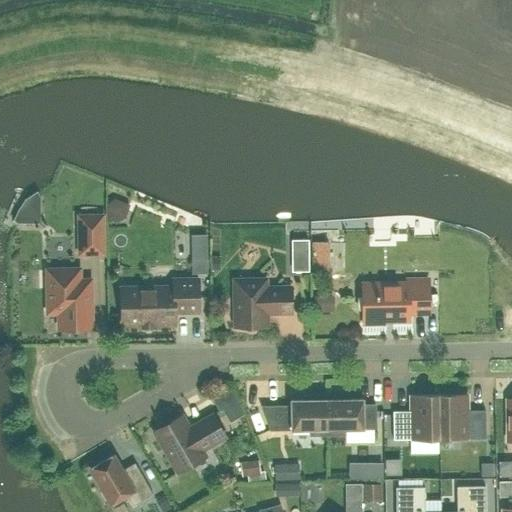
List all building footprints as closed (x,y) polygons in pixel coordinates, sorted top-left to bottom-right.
[(131,206),(115,200),(109,205),(109,221),(124,221),(127,218),(131,206)] [(107,256),(106,214),(78,214),(79,256),(107,256)] [(293,241),(293,253),(309,253),(310,241),(293,241)] [(317,242),(318,270),(334,269),(333,241),(317,242)] [(80,279),(79,268),(57,268),(58,287),(47,287),(47,312),(58,312),(59,329),(82,329),(82,318),(91,318),(91,279),(80,279)] [(266,287),(266,278),(233,279),(234,326),(267,325),(267,310),(275,310),(275,313),(291,312),(290,286),(266,287)] [(199,311),(198,279),(173,280),(173,286),(120,287),(121,325),(175,324),(175,312),(199,311)] [(429,312),(428,279),(407,280),(407,286),(390,286),(387,283),(379,283),(376,287),(376,292),(375,292),(372,295),(372,296),(362,296),(363,323),(384,323),(383,320),(409,320),(409,312),(429,312)] [(334,312),(334,296),(315,297),(316,313),(334,312)] [(438,395),(439,439),(485,438),(485,410),(467,410),(467,394),(438,395)] [(323,435),(327,435),(326,395),(313,395),(313,399),(290,399),(291,405),(261,406),(270,430),(309,429),(309,430),(310,430),(310,435),(323,435)] [(326,395),(327,435),(331,435),(345,434),(344,430),(345,430),(345,429),(375,428),(375,404),(363,404),(362,398),(340,399),(340,395),(326,395)] [(439,439),(438,395),(410,395),(411,411),(393,411),(393,439),(439,439)] [(225,437),(212,414),(197,423),(198,425),(190,429),(182,415),(154,431),(177,472),(206,456),(202,450),(225,437)] [(126,476),(113,455),(90,468),(102,488),(99,492),(104,500),(108,500),(110,503),(124,495),(131,506),(153,494),(138,469),(126,476)] [(349,458),(349,472),(377,472),(377,458),(349,458)] [(247,476),(248,483),(266,480),(264,471),(260,471),(258,460),(240,462),(242,476),(247,476)] [(299,463),(275,464),(275,480),(299,479),(299,463)] [(303,482),(305,498),(317,496),(316,480),(303,482)] [(511,482),(500,482),(500,497),(511,497),(511,482)] [(380,501),(380,483),(361,483),(362,501),(380,501)] [(298,485),(287,485),(287,497),(298,497),(298,485)] [(485,511),(485,486),(456,486),(456,511),(485,511)] [(395,487),(395,511),(440,511),(440,499),(424,500),(424,487),(395,487)]
